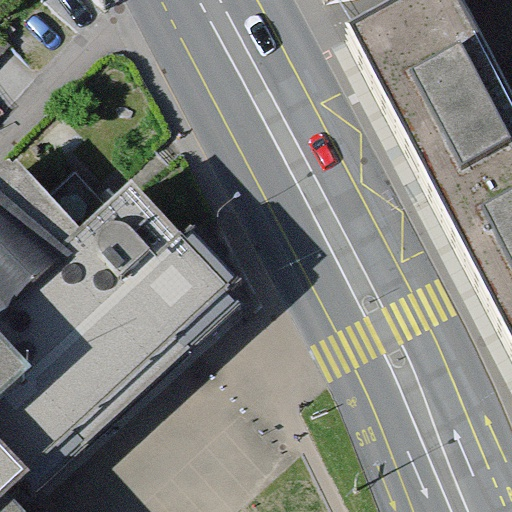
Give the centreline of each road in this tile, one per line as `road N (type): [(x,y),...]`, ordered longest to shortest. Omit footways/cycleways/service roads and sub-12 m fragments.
road 1 (tertiary): [(461,511),(384,333),(203,0)]
road 2 (residential): [(133,0),(0,147)]
